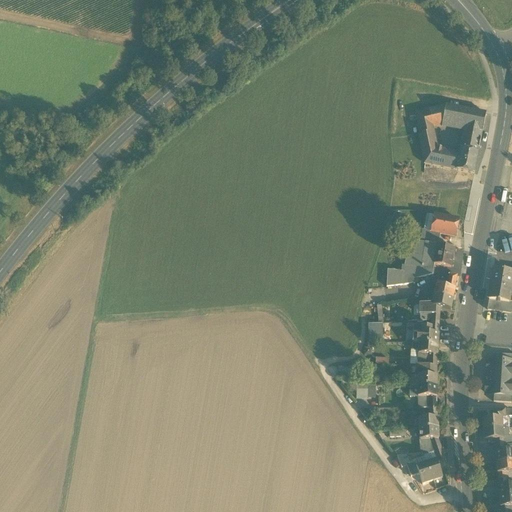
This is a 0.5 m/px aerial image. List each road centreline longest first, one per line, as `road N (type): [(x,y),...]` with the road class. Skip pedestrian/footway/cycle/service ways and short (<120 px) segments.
road 1 (residential): [(466,493),(461,404),(505,102),(497,54)]
road 2 (primary): [(290,0),(128,129),(0,273)]
road 3 (unclassified): [(466,493),(421,500),(409,491),(317,362)]
